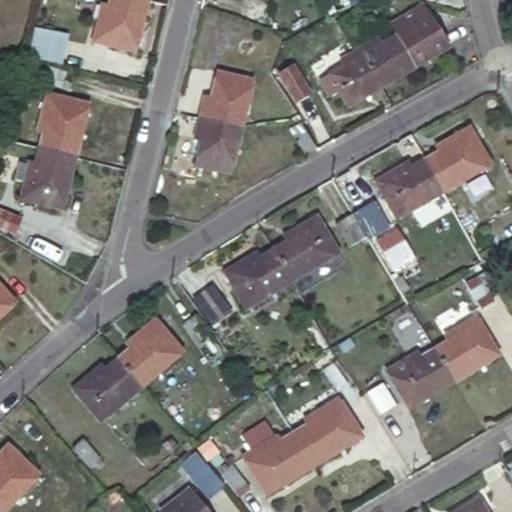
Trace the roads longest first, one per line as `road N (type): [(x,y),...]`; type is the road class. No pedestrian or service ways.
road 1 (residential): [(499,64),(209,230),(118,293)]
road 2 (residential): [(118,293),(185,0)]
road 3 (residential): [(118,293),(0,398)]
road 4 (residential): [(511,437),(388,511)]
